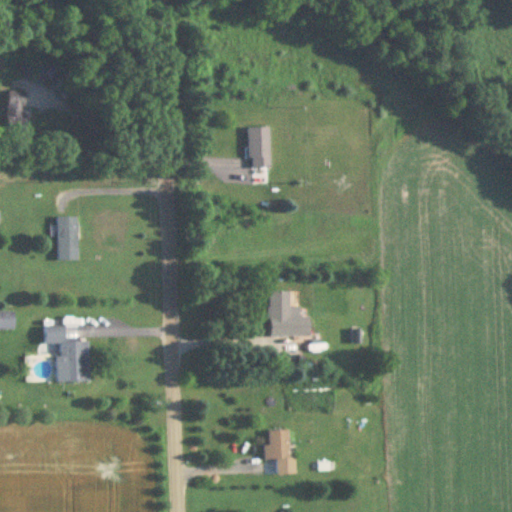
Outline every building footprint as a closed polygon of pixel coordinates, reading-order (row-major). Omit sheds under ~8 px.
[(23,93),(5,93),(5,130),(23,130),(23,93)] [(269,170),(269,130),(247,130),(247,170),(269,170)] [(55,218),(55,261),(76,261),(76,218),(55,218)] [(267,338),(309,337),(308,317),(299,317),(299,309),(288,309),(288,293),(266,294),(267,338)] [(0,330),(13,331),(13,312),(0,312),(0,330)] [(87,342),(64,343),(64,327),(43,328),(43,345),(55,345),(57,385),(88,384),(87,342)] [(259,461),(288,461),(288,432),(267,432),(267,447),(259,447),(259,461)]
